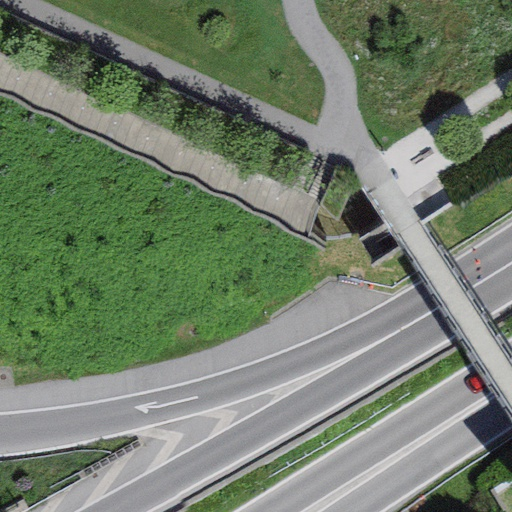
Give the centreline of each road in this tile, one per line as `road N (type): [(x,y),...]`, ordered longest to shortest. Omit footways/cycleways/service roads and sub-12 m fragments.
road 1 (trunk): [(511,239),(419,299),(304,357),(164,401),(0,429)]
road 2 (primary): [(511,279),(108,511)]
road 3 (primary): [(265,511),(511,355)]
road 4 (trunk): [(354,511),(511,410)]
